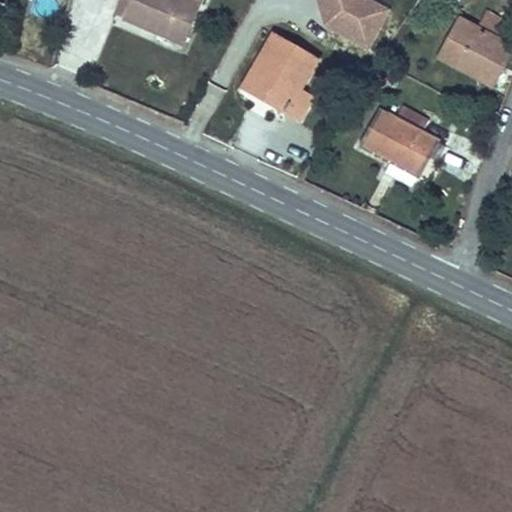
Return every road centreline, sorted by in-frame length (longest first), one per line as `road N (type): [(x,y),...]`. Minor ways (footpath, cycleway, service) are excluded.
road 1 (secondary): [(0,74),(451,281)]
road 2 (residential): [(511,120),(451,281)]
